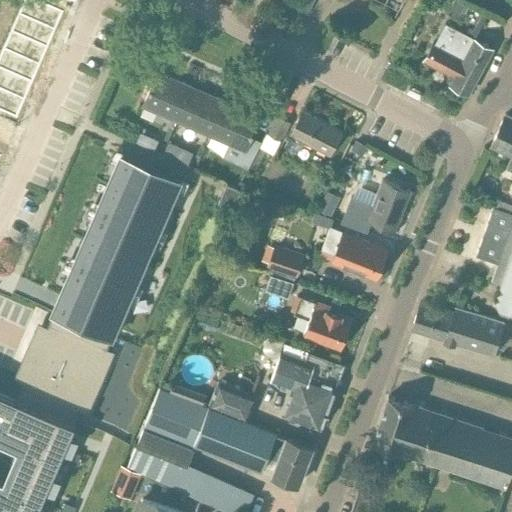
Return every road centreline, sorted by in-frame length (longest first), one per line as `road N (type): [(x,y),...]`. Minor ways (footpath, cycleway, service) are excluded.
road 1 (tertiary): [(328,511),(465,144)]
road 2 (residential): [(465,144),(184,0)]
road 3 (residential): [(96,0),(0,216)]
